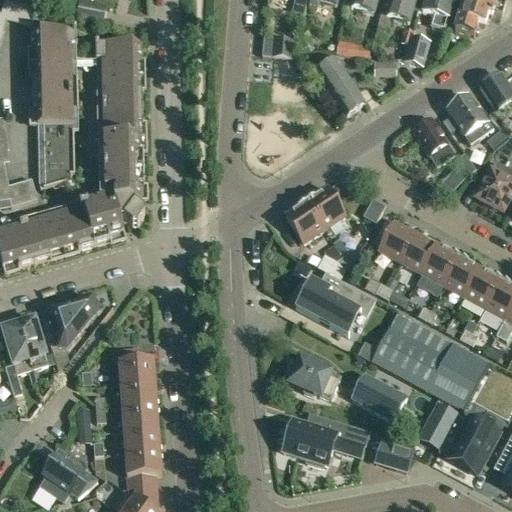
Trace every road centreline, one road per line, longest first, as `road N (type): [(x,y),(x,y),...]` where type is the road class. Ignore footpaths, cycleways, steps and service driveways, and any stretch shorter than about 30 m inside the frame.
road 1 (residential): [(255,511),(227,228)]
road 2 (residential): [(168,252),(189,511)]
road 3 (residential): [(165,0),(168,252)]
road 4 (residential): [(227,228),(242,0)]
road 5 (residential): [(332,161),(511,45)]
road 6 (residential): [(511,259),(332,161)]
road 7 (residential): [(0,299),(168,252)]
road 8 (residential): [(456,511),(419,492),(298,511)]
road 9 (residential): [(227,228),(332,161)]
road 10 (residential): [(0,480),(72,384)]
